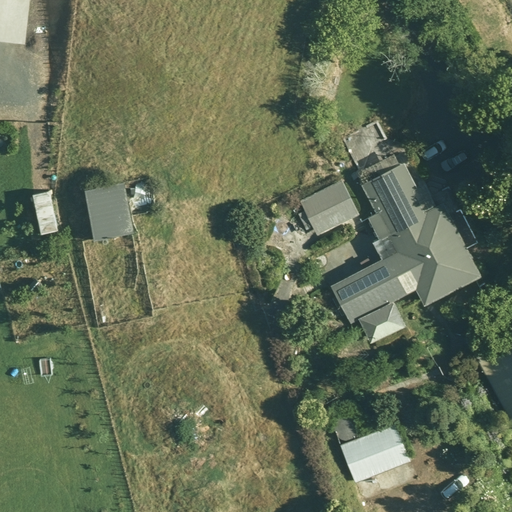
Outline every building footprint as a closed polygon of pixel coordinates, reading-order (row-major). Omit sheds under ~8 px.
[(335,287),(351,320),(362,315),(374,342),(379,340),(407,327),(395,301),(418,290),(425,305),(482,279),(436,180),(418,189),(406,162),(362,182),(387,235),(375,241),(385,264),(335,287)] [(362,214),(346,180),(302,202),(319,235),(362,214)] [(135,233),(127,184),(90,190),(98,239),(135,233)] [(511,344),(480,362),(511,421),(511,344)] [(413,460),(397,423),(342,445),(357,482),(413,460)]
